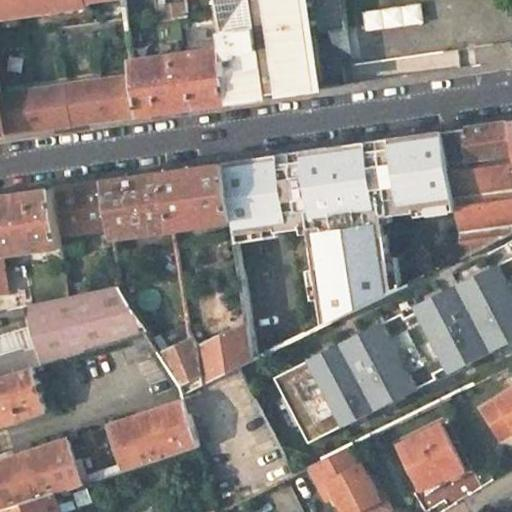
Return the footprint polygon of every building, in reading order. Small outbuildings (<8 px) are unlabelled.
[(0,0),(0,135),(12,134),(6,93),(2,63),(0,63),(0,19),(44,14),(43,8),(93,1),(93,0),(0,0)] [(224,31),(227,47),(235,103),(323,91),(313,25),(310,2),(309,0),(256,0),(260,25),(224,31)] [(323,0),(310,2),(313,25),(350,20),(347,0),(323,0)] [(429,0),(429,25),(417,25),(417,46),(482,47),(482,14),(474,14),(474,0),(429,0)] [(188,1),(172,4),(174,19),(190,17),(189,8),(188,1)] [(174,19),(172,4),(158,6),(160,21),(174,19)] [(220,4),(189,8),(190,17),(222,13),(220,4)] [(335,44),(355,54),(350,20),(313,25),(335,44)] [(147,22),(132,24),(135,46),(150,45),(147,22)] [(227,47),(137,61),(139,74),(145,115),(193,109),(215,106),(235,103),(227,47)] [(145,115),(139,74),(106,79),(112,120),(125,118),(145,115)] [(112,120),(106,79),(72,83),(78,125),(101,122),(112,120)] [(72,83),(40,88),(46,130),(56,128),(78,125),(72,83)] [(40,88),(6,93),(12,134),(35,131),(46,130),(40,88)] [(511,124),(488,127),(451,133),(460,203),(468,260),(511,239),(511,124)] [(460,203),(451,133),(396,141),(397,148),(373,151),(372,144),(334,149),(307,153),(308,161),(285,164),(283,156),(230,164),(239,223),(242,245),(306,235),(306,229),(315,228),(319,252),(316,252),(328,328),(397,295),(393,261),(395,260),(392,236),(389,237),(388,223),(384,224),(382,213),(395,211),(396,217),(422,214),(422,208),(460,203)] [(168,173),(177,231),(239,223),(230,164),(198,168),(168,173)] [(138,177),(108,181),(115,231),(116,240),(177,231),(168,173),(138,177)] [(82,185),(57,188),(64,238),(115,231),(108,181),(82,185)] [(29,192),(1,196),(7,257),(66,248),(64,238),(57,188),(29,192)] [(0,196),(0,293),(10,292),(7,257),(1,196),(0,196)] [(403,260),(395,260),(393,261),(397,295),(407,290),(403,260)] [(409,313),(280,379),(313,444),(347,427),(347,428),(424,390),(423,388),(453,373),(454,375),(511,344),(511,262),(421,307),(424,312),(412,318),(409,313)] [(69,273),(29,282),(33,307),(73,299),(69,273)] [(73,299),(33,307),(30,308),(40,349),(26,352),(25,349),(0,356),(0,378),(37,368),(134,338),(150,333),(123,288),(73,299)] [(253,327),(206,354),(208,386),(259,362),(253,327)] [(132,360),(161,351),(150,333),(134,338),(136,344),(128,346),(132,360)] [(206,354),(198,342),(164,357),(188,396),(208,386),(206,354)] [(37,368),(0,378),(0,426),(48,413),(37,368)] [(511,392),(486,409),(503,438),(511,432),(511,392)] [(0,511),(8,511),(58,496),(201,446),(190,404),(0,466),(0,511)] [(445,427),(403,448),(426,492),(440,484),(436,474),(447,468),(452,478),(467,470),(445,427)] [(364,470),(352,446),(324,461),(311,467),(330,502),(337,498),(344,511),(369,511),(384,505),(366,469),(364,470)] [(440,484),(452,478),(447,468),(436,474),(440,484)] [(62,511),(58,496),(8,511),(62,511)]
